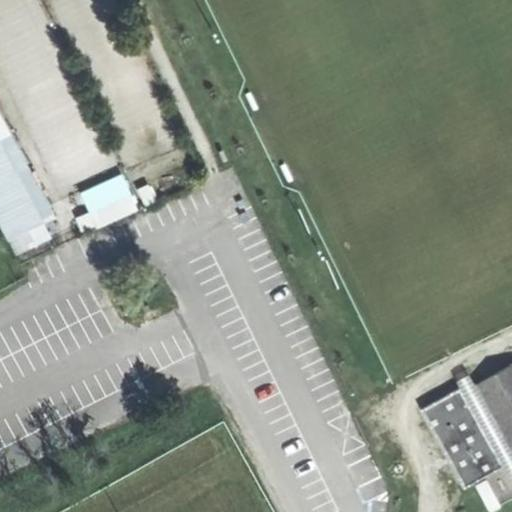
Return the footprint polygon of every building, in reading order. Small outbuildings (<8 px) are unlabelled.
[(0,115),(0,150),(40,225),(55,217),(0,115)] [(0,220),(18,253),(47,238),(40,225),(0,150),(0,220)] [(511,366),(481,383),(484,388),(511,442),(511,366)] [(465,387),(469,396),(484,388),(481,383),(475,371),(460,379),(465,387)] [(468,488),(507,468),(469,396),(465,387),(426,407),(468,488)] [(507,468),(511,464),(511,442),(484,388),(469,396),(507,468)]
